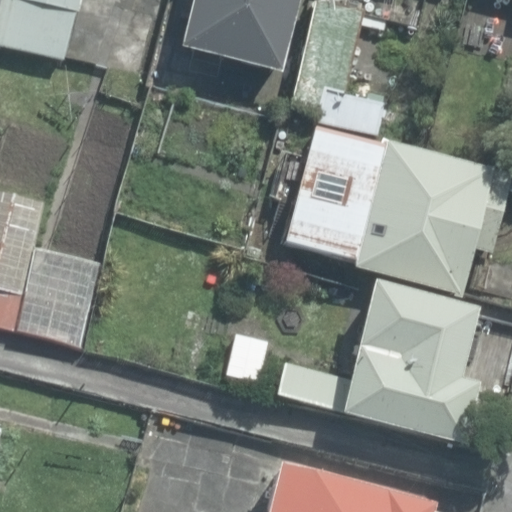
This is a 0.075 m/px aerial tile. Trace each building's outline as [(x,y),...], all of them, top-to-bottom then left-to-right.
[(3,0),(0,13),(0,49),(63,66),(79,0),(3,0)] [(276,77),(294,0),(186,0),(173,53),(276,77)] [(374,136),(381,105),(343,97),(361,13),(311,2),(288,109),(314,115),(312,124),(374,136)] [(350,273),(459,300),(471,251),(490,256),(509,177),(312,129),(283,247),(352,264),(350,273)] [(0,326),(76,345),(84,311),(23,297),(33,253),(44,203),(0,193),(0,326)] [(23,297),(84,311),(93,267),(33,253),(23,297)] [(274,398),(460,447),(475,386),(458,382),(475,315),(370,287),(345,382),(283,366),(274,398)] [(224,377),(257,385),(267,346),(234,338),(224,377)] [(430,511),(432,505),(279,466),(267,511),(430,511)]
